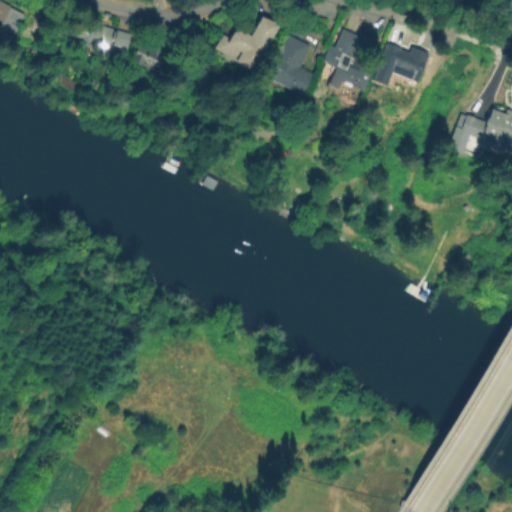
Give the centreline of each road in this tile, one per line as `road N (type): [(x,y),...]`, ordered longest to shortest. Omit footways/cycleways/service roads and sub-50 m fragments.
road 1 (residential): [(511,44),(426,15),(335,0),(166,15),(90,0)]
road 2 (primary): [(511,357),(421,511)]
